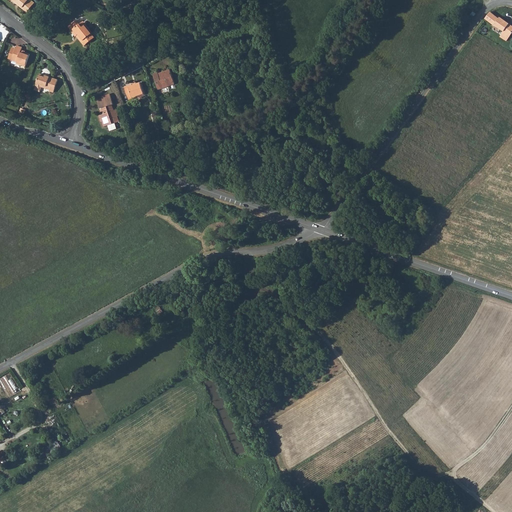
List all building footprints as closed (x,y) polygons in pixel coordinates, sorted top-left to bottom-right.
[(27,12),(35,3),(31,0),(28,0),(27,0),(11,0),(14,2),(15,1),(19,5),(18,5),(27,12)] [(489,12),(485,19),(493,25),(498,18),(489,12)] [(498,18),(493,25),(503,32),(499,37),(506,42),(511,33),(511,26),(499,17),(498,18)] [(76,20),(68,26),(71,30),(71,31),(75,36),(76,36),(77,34),(80,38),(89,30),(85,25),(82,27),(80,24),(79,24),(76,20)] [(95,37),(89,30),(80,38),(79,38),(85,45),(95,37)] [(17,45),(16,49),(12,60),(17,62),(17,64),(25,66),(29,55),(25,54),(25,51),(21,50),(22,47),(17,45)] [(169,69),(162,72),(162,73),(158,74),(158,73),(157,72),(153,73),(158,89),(174,84),(169,69)] [(45,77),(39,75),(34,90),(40,92),(42,85),(51,88),(50,91),(54,92),(58,80),(45,76),(45,77)] [(140,82),(136,83),(132,84),(132,83),(124,86),(129,99),(132,98),(132,97),(143,93),(140,82)] [(102,98),(97,100),(101,114),(98,115),(101,122),(102,121),(104,121),(106,126),(119,122),(117,116),(118,116),(116,109),(114,110),(112,105),(113,104),(110,94),(102,97),(102,98)] [(58,440),(43,448),(46,454),(62,447),(58,440)]
